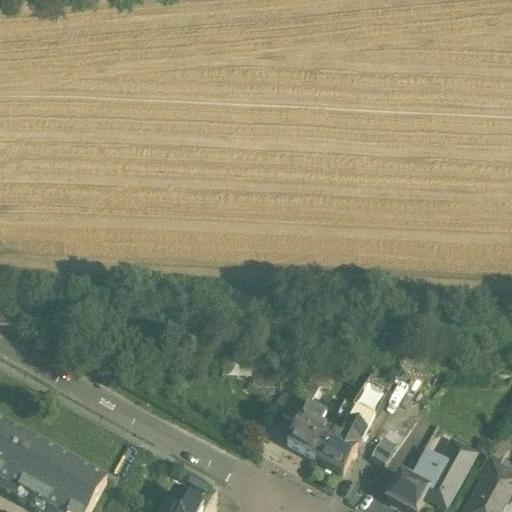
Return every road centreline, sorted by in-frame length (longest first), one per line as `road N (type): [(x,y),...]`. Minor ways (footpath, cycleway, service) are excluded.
road 1 (track): [(0,273),(511,289)]
road 2 (residential): [(293,502),(0,339)]
